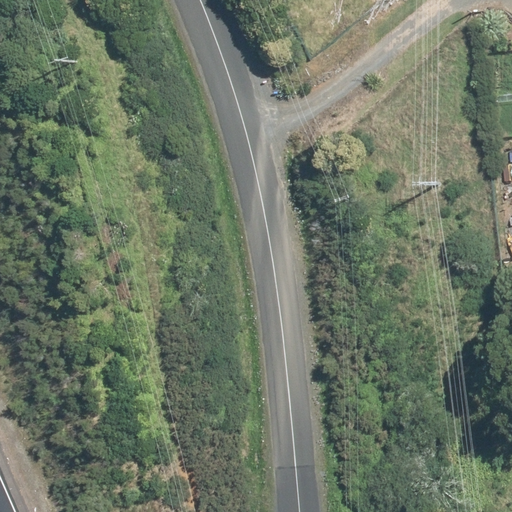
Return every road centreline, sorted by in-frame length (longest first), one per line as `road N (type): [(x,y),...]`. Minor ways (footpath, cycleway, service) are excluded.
road 1 (track): [(77,0),(128,110),(169,284),(207,511)]
road 2 (unclassified): [(299,511),(239,49),(218,0)]
